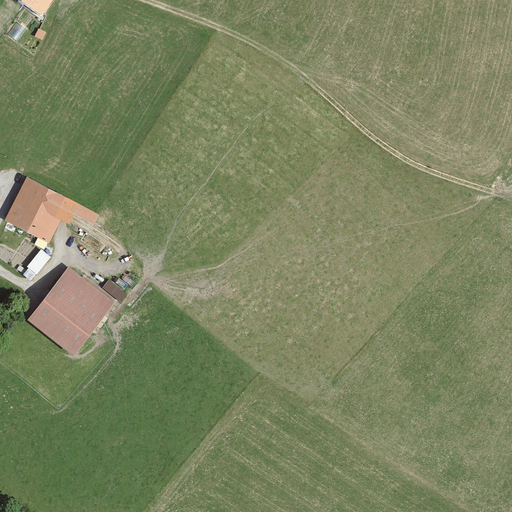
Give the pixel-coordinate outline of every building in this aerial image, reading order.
[(25,0),(47,14),(56,0),(25,0)] [(102,213),(28,177),(7,220),(52,241),(63,219),(72,224),(77,214),(96,224),(102,213)] [(41,247),(22,272),(32,279),(50,254),(41,247)] [(117,303),(72,269),(32,317),(75,352),(117,303)] [(108,278),(103,286),(122,299),(127,290),(108,278)]
